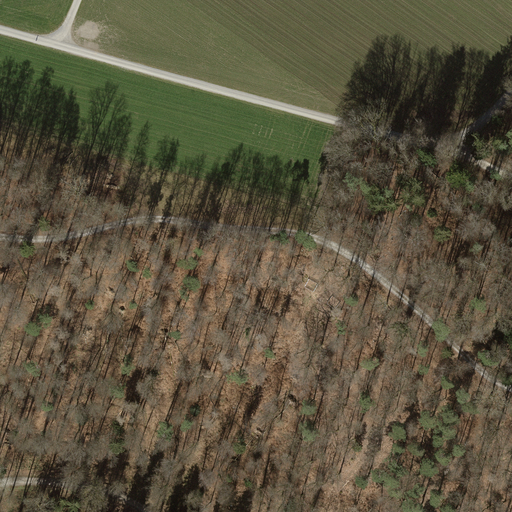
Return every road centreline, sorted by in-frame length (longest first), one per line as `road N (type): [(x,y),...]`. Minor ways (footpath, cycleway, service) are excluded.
road 1 (track): [(0,235),(34,238),(160,219),(298,232),(384,277),(457,349),(511,388)]
road 2 (track): [(58,44),(460,147),(511,177)]
road 3 (track): [(0,483),(89,486),(146,511)]
